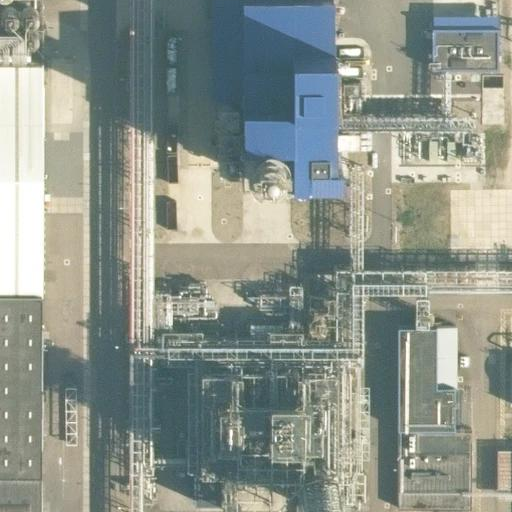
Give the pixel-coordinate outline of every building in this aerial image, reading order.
[(222,0),(223,167),(330,167),(330,0),(222,0)] [(432,9),(431,64),(498,65),(499,10),(432,9)] [(0,290),(41,290),(42,26),(0,26),(0,290)] [(144,501),(146,501),(146,511),(233,511),(239,511),(240,511),(297,511),(296,511),(303,511),(368,511),(368,293),(362,293),(362,286),(332,286),(332,274),(301,273),(301,284),(285,284),(285,280),(170,280),(170,283),(141,283),(141,334),(140,333),(141,335),(141,377),(141,379),(141,423),(140,425),(141,425),(141,469),(140,469),(140,470),(141,470),(141,501),(142,501),(142,502),(144,502),(144,501)] [(40,511),(41,290),(0,290),(0,511),(40,511)] [(398,326),(397,427),(454,427),(454,387),(434,387),(435,326),(398,326)] [(397,508),(461,508),(471,508),(471,428),(454,427),(397,427),(397,508)]
